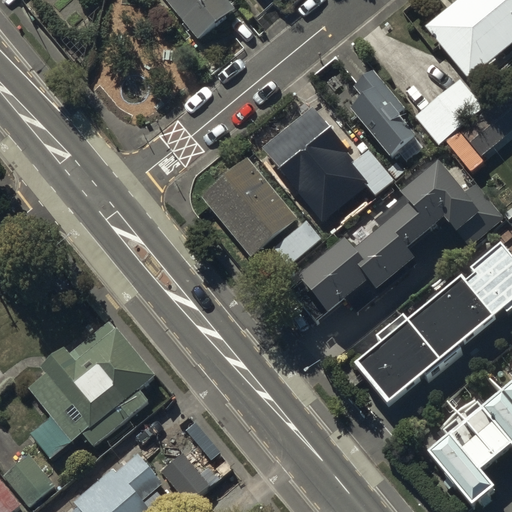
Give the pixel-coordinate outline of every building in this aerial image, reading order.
[(160,0),(168,10),(167,11),(200,52),(237,22),(219,0),(160,0)] [(511,48),(511,0),(462,0),(426,29),(471,83),(511,48)] [(405,110),(375,73),(354,90),(364,102),(351,113),(391,162),(416,141),(396,118),(405,110)] [(461,88),(416,128),(440,155),(485,114),(461,88)] [(463,141),(482,165),(511,139),(511,107),(508,103),(463,141)] [(314,111),(263,151),(300,197),(351,156),(314,111)] [(371,155),(352,170),(377,201),(395,186),(371,155)] [(300,221),(250,162),(203,201),(253,260),(300,221)] [(504,222),(477,191),(466,200),(441,171),(377,225),(385,234),(356,258),(346,246),(301,285),(304,289),(293,299),(317,327),(327,318),(330,322),(348,307),(358,319),(381,300),(378,297),(416,265),(408,255),(447,222),(471,250),(504,222)] [(308,230),(275,259),(289,275),(322,247),(308,230)] [(359,372),(392,410),(427,380),(430,384),(463,356),(460,353),(507,313),(511,318),(511,317),(511,259),(503,250),(497,255),(495,252),(477,268),(480,271),(472,277),(476,282),(469,289),(465,284),(411,329),(407,323),(381,345),(385,350),(359,372)] [(46,378),(28,394),(72,447),(83,438),(94,451),(149,406),(139,394),(156,381),(111,326),(70,360),(63,351),(40,370),(46,378)] [(511,371),(511,372),(511,390),(485,413),(476,403),(443,431),(454,444),(433,463),(475,511),(476,511),(497,494),(484,478),(511,454),(511,371)] [(138,451),(117,470),(113,466),(75,500),(79,505),(71,511),(159,511),(142,492),(160,475),(138,451)] [(182,452),(162,470),(189,501),(210,483),(182,452)] [(30,454),(3,476),(29,506),(55,484),(30,454)] [(0,511),(10,511),(21,503),(0,477),(0,511)]
